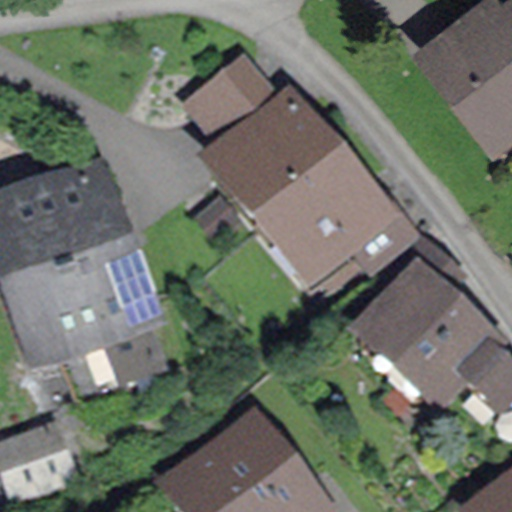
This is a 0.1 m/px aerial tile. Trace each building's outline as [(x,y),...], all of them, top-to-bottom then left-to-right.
[(505,0),(431,60),(498,142),(511,130),(511,3),(509,0),(505,0)] [(160,157),(202,202),(266,144),(224,98),(160,157)] [(222,290),(319,202),(266,144),(202,202),(169,232),(222,290)] [(382,272),(319,202),(222,290),(285,360),(382,272)] [(0,239),(0,255),(63,407),(145,373),(76,208),(0,239)] [(329,414),(413,487),(438,458),(470,486),(498,455),(467,428),(479,413),(415,358),(426,346),(392,317),(347,369),(359,379),(329,414)] [(0,439),(0,476),(6,504),(79,488),(64,425),(0,439)] [(181,506),(186,511),(346,511),(270,427),(181,506)]
